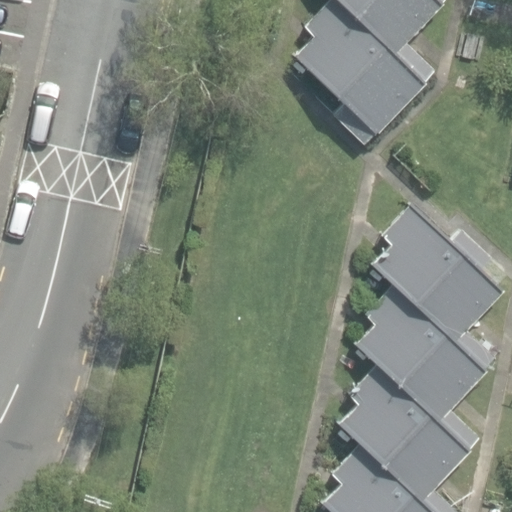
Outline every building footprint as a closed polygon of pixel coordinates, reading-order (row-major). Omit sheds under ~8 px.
[(393,52),(336,0),(325,0),(302,25),(312,33),(291,55),(341,102),(330,113),(362,143),(431,70),(402,42),(393,52)] [(441,0),(336,0),(393,52),(402,42),(441,0)] [(372,261),(394,282),(456,340),(465,330),(501,291),(478,269),(491,255),(464,230),(453,243),(409,202),(380,233),(389,242),(372,261)] [(456,340),(394,282),(363,316),(372,324),(355,343),(377,363),(439,419),(448,410),(493,356),(465,330),(456,340)] [(477,437),(448,410),(439,419),(377,363),(349,394),(358,402),(339,422),(359,441),(421,499),(430,488),(477,437)] [(456,511),(430,488),(421,499),(359,441),(330,472),(340,482),(321,502),(332,511),(456,511)]
